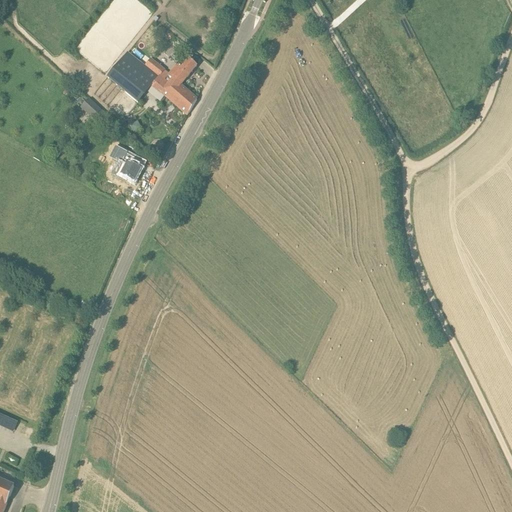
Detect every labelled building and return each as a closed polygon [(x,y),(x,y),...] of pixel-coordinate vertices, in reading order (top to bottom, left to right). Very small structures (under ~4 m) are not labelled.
[(144,67),(127,53),(106,78),(138,104),(152,86),(161,94),(168,86),(162,80),(164,77),(161,75),(159,78),(145,66),(144,67)] [(150,59),(144,67),(145,66),(159,78),(161,75),(164,72),(164,71),(164,70),(150,59)] [(179,88),(180,86),(197,67),(189,60),(181,69),(177,66),(169,75),(167,74),(164,77),(162,80),(168,86),(171,82),(175,86),(176,85),(179,88)] [(168,86),(161,94),(160,96),(187,116),(197,101),(180,86),(179,88),(176,85),(175,86),(171,82),(168,86)] [(81,95),(76,90),(71,95),(76,100),(81,95)] [(88,100),(81,108),(103,128),(110,120),(88,100)] [(139,131),(134,123),(129,126),(133,134),(139,131)] [(120,176),(134,184),(141,170),(140,170),(143,164),(126,155),(120,167),(124,169),(120,176)] [(0,425),(14,432),(18,423),(0,414),(0,425)] [(0,511),(3,511),(14,488),(0,481),(0,511)]
